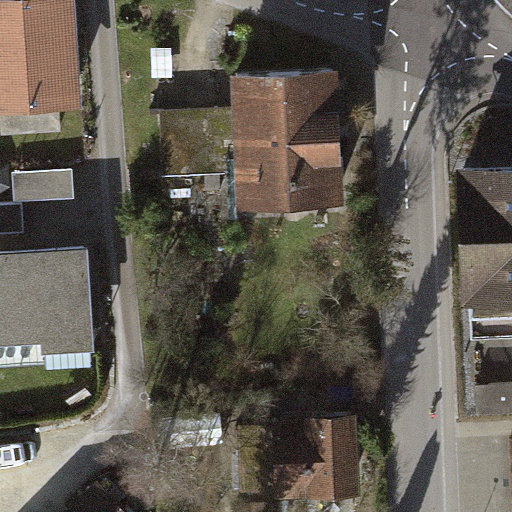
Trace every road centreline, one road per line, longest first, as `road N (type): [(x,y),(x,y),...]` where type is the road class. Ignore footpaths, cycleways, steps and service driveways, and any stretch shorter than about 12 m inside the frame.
road 1 (residential): [(419,511),(406,165),(418,84),(435,40)]
road 2 (residential): [(435,40),(287,0)]
